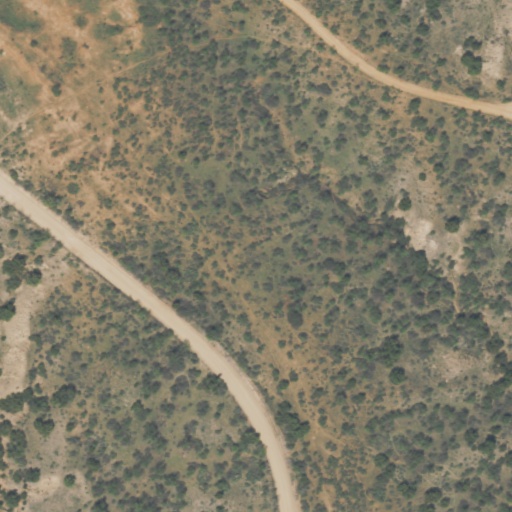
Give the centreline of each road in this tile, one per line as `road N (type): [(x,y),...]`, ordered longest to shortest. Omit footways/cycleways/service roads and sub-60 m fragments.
road 1 (residential): [(292,511),(267,426),(216,354),(0,178)]
road 2 (residential): [(511,105),(285,0)]
